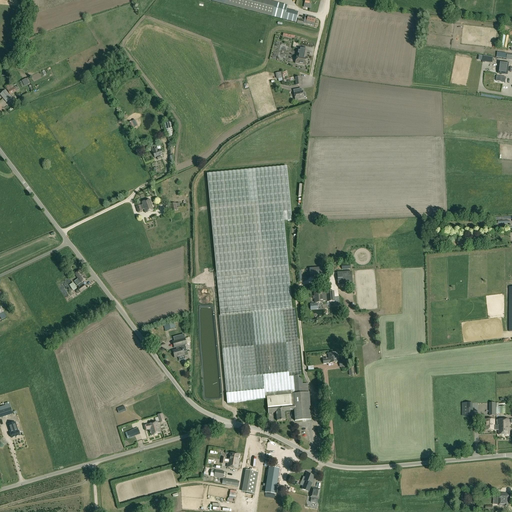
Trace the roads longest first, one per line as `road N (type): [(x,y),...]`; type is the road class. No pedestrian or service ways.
road 1 (unclassified): [(231,423),(269,432),(336,466),(511,454)]
road 2 (unclassified): [(211,415),(182,392),(68,243)]
road 3 (unclassified): [(0,490),(215,427)]
